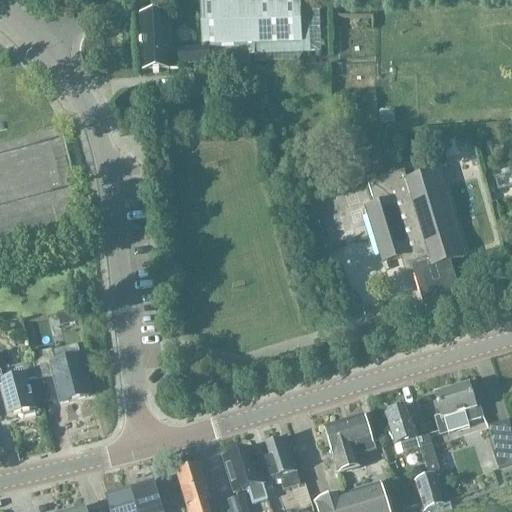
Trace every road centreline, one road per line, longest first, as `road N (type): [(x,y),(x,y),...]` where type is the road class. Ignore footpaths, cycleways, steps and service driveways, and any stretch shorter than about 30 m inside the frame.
road 1 (residential): [(140,449),(98,152),(84,109),(45,44)]
road 2 (tertiary): [(140,449),(511,342)]
road 3 (tertiary): [(0,482),(140,449)]
